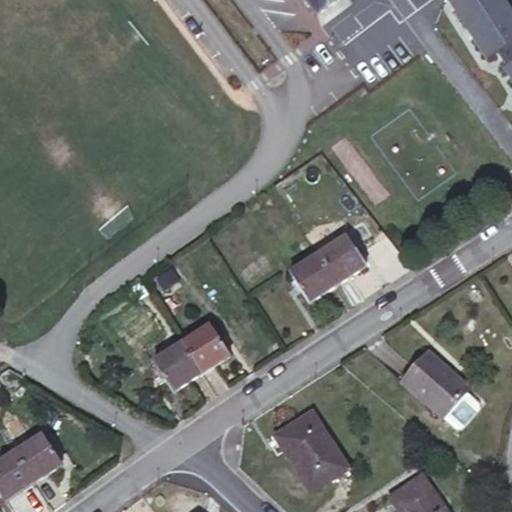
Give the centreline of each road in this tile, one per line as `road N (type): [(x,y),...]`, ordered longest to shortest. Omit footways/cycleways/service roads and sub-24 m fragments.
road 1 (residential): [(177,448),(511,229)]
road 2 (residential): [(352,40),(401,3),(511,142)]
